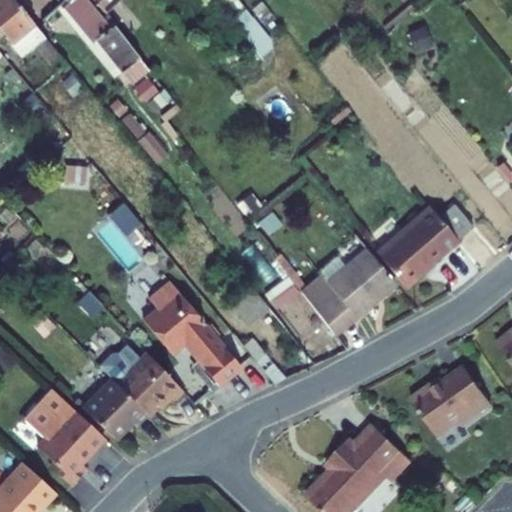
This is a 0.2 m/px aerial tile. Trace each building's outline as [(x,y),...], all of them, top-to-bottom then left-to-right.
[(34,28),(31,24),(12,0),(0,0),(0,38),(4,35),(13,45),(34,28)] [(63,0),(157,115),(171,102),(118,33),(103,15),(91,0),(63,0)] [(91,0),(103,15),(116,5),(122,0),(91,0)] [(235,0),(212,0),(253,53),(241,62),(247,70),(274,49),(235,0)] [(131,23),(116,5),(103,15),(118,33),(131,23)] [(63,187),(82,187),(83,168),(63,168),(63,187)] [(435,207),(455,231),(471,218),(451,194),(435,207)] [(429,253),(455,231),(435,207),(426,196),(399,218),(429,253)] [(124,237),(138,225),(121,206),(107,218),(124,237)] [(368,243),(400,281),(417,267),(415,265),(429,253),(399,218),(368,243)] [(333,326),(391,277),(355,234),(316,268),(317,270),(299,285),(333,326)] [(218,346),(163,278),(141,296),(149,305),(136,316),(165,351),(178,341),(196,364),(218,346)] [(262,303),(244,282),(222,300),(240,321),(262,303)] [(511,329),(496,342),(511,361),(511,329)] [(109,376),(116,383),(146,414),(165,395),(171,401),(182,391),(146,353),(140,358),(126,344),(117,353),(110,353),(98,365),(109,376)] [(253,347),(244,354),(265,380),(276,375),(253,347)] [(428,382),(419,387),(410,392),(433,432),(455,419),(458,425),(489,407),(466,367),(431,387),(428,382)] [(82,404),(110,431),(118,423),(123,428),(131,420),(135,425),(146,414),(116,383),(109,376),(82,404)] [(29,411),(46,427),(49,430),(40,439),(58,456),(54,459),(76,480),(93,462),(84,454),(89,448),(91,450),(109,432),(55,382),(29,411)] [(118,423),(110,431),(116,436),(123,428),(118,423)] [(329,471),(304,497),(319,511),(351,511),(385,476),(391,482),(410,463),(371,426),(353,445),(348,440),(324,466),(329,471)] [(28,462),(0,491),(0,511),(41,511),(60,492),(28,462)]
